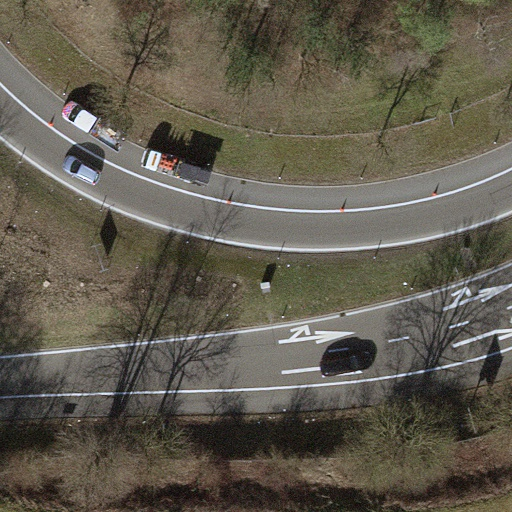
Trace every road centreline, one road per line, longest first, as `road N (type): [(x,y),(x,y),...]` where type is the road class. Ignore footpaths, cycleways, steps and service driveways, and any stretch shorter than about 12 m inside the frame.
road 1 (motorway): [(511,196),(421,225),(262,234),(138,199),(82,171),(0,107)]
road 2 (motorway): [(0,378),(284,357),(399,340),(511,307)]
